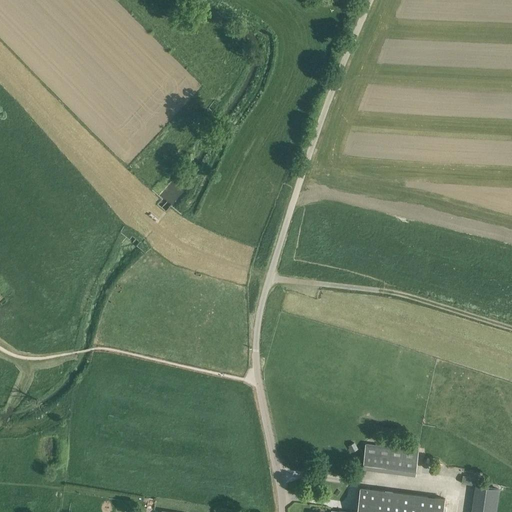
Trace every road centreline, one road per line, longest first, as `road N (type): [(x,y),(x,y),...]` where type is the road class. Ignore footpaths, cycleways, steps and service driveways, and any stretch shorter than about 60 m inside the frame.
road 1 (unclassified): [(283,511),(255,364),(259,311),(314,137),(370,0)]
road 2 (track): [(268,277),(157,226),(0,67)]
road 3 (track): [(268,277),(511,356)]
road 4 (track): [(511,327),(392,292),(268,277)]
